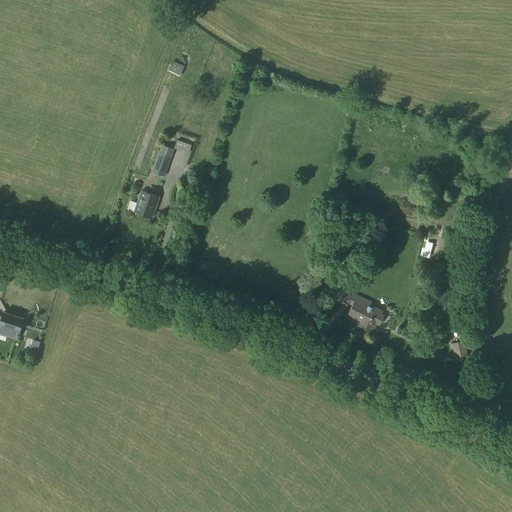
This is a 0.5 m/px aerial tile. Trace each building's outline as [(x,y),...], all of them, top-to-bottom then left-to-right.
[(184,66),(173,61),(168,71),(179,76),(184,66)] [(188,153),(191,145),(176,140),(173,148),(188,153)] [(164,176),(173,149),(161,145),(151,172),(164,176)] [(151,218),(159,197),(142,191),(134,212),(151,218)] [(431,250),(432,243),(428,242),(429,237),(424,236),(422,248),(431,250)] [(330,268),(332,260),(325,258),(323,266),(330,268)] [(19,299),(25,283),(16,279),(10,295),(19,299)] [(370,303),(357,297),(338,288),(332,299),(346,306),(347,303),(352,305),(347,316),(360,322),(358,325),(372,332),(376,323),(379,325),(383,316),(380,314),(382,311),(370,305),(370,303)] [(0,333),(16,340),(24,318),(3,311),(1,316),(0,315),(0,333)] [(468,359),(463,341),(449,345),(451,351),(452,351),(456,363),(468,359)]
